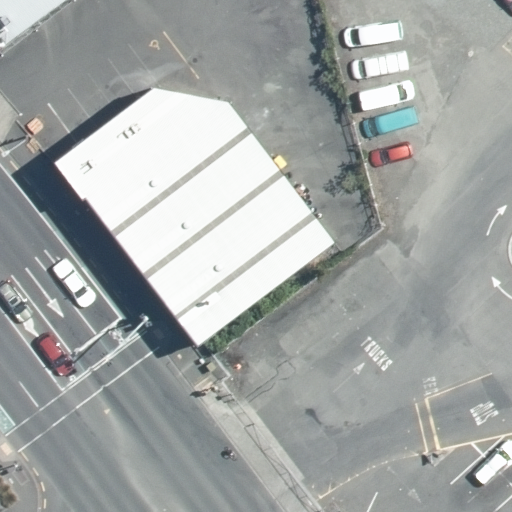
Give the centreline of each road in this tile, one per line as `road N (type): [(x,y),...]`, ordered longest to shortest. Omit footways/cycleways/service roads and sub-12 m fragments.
road 1 (secondary): [(0,220),(203,485)]
road 2 (secondary): [(123,511),(0,364)]
